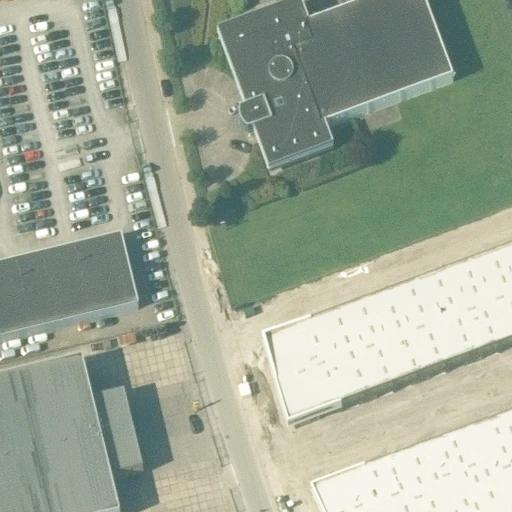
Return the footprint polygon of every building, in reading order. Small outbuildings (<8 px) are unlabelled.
[(299,12),(223,40),(272,172),(329,151),(362,239),(511,182),(511,45),(496,0),(389,0),(306,31),(299,12)] [(0,269),(0,344),(139,310),(122,239),(0,269)] [(511,255),(495,262),(510,303),(511,302),(511,255)] [(495,262),(469,272),(484,313),(510,303),(495,262)] [(469,272),(442,281),(458,322),(484,313),(469,272)] [(442,281),(416,291),(431,332),(458,322),(442,281)] [(416,291),(390,301),(405,342),(431,332),(416,291)] [(390,301),(364,311),(379,351),(405,342),(390,301)] [(511,308),(510,303),(484,313),(500,355),(511,350),(511,308)] [(364,311),(337,320),(353,361),(379,351),(364,311)] [(484,313),(458,322),(473,365),(500,355),(484,313)] [(337,320),(311,330),(326,371),(353,361),(337,320)] [(458,322),(431,332),(447,374),(473,365),(458,322)] [(311,330),(267,346),(279,388),(326,371),(311,330)] [(431,332),(405,342),(421,384),(447,374),(431,332)] [(405,342),(379,351),(394,394),(421,384),(405,342)] [(379,351),(353,361),(368,404),(394,394),(379,351)] [(353,361),(326,371),(342,413),(368,404),(353,361)] [(93,406),(83,367),(0,386),(0,511),(118,511),(111,484),(144,476),(125,398),(93,406)] [(326,371),(279,388),(295,431),(342,413),(326,371)] [(511,422),(497,428),(511,469),(511,422)] [(511,469),(497,428),(471,438),(486,481),(511,471),(511,469)] [(471,438),(444,448),(460,490),(486,481),(471,438)] [(444,448),(418,458),(434,500),(460,490),(444,448)] [(418,458),(392,467),(407,510),(434,500),(418,458)] [(392,467),(365,477),(378,511),(401,511),(407,510),(392,467)] [(511,511),(511,471),(486,481),(497,511),(511,511)] [(378,511),(365,477),(318,494),(324,511),(378,511)] [(497,511),(486,481),(460,490),(467,511),(497,511)] [(467,511),(460,490),(434,500),(438,511),(467,511)] [(438,511),(434,500),(407,510),(408,511),(438,511)]
